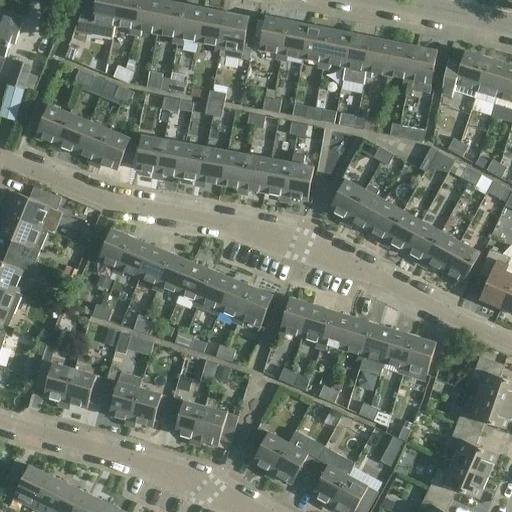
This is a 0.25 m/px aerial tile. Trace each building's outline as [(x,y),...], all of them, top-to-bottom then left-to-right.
[(99,22),(115,25),(120,0),(96,0),(92,26),(98,28),(99,22)] [(120,0),(115,25),(131,29),(130,34),(135,35),(136,30),(141,0),(120,0)] [(141,0),(136,30),(135,35),(140,36),(141,31),(157,34),(164,0),(162,0),(141,0)] [(164,0),(157,34),(173,37),(172,42),(177,43),(185,4),(164,0)] [(185,4),(177,43),(183,44),(184,39),(200,42),(206,9),(185,4)] [(206,9),(200,42),(216,45),(215,51),(220,52),(228,13),(206,9)] [(228,13),(220,52),(219,55),(241,59),(250,17),(228,13)] [(0,72),(0,73),(11,42),(15,44),(22,22),(3,16),(0,25),(0,72)] [(275,59),(281,60),(288,21),(266,16),(260,50),(276,53),(275,59)] [(288,21),(281,60),(286,61),(287,56),(303,59),(310,25),(288,21)] [(310,25),(303,59),(319,62),(318,67),(323,68),(331,29),(310,25)] [(331,29),(323,68),(328,69),(329,64),(345,67),(352,34),(331,29)] [(352,34),(345,67),(343,80),(364,84),(366,77),(373,38),(352,34)] [(373,38),(366,77),(371,78),(372,72),(388,76),(394,42),(373,38)] [(394,42),(388,76),(404,79),(403,84),(408,85),(416,46),(394,42)] [(73,60),(78,49),(70,46),(65,57),(73,60)] [(408,85),(406,94),(412,95),(413,90),(429,93),(431,84),(438,51),(416,46),(408,85)] [(451,98),(453,91),(475,98),(487,58),(466,51),(461,65),(448,60),(441,95),(451,98)] [(487,58),(475,98),(495,104),(508,64),(487,58)] [(8,84),(24,89),(29,90),(34,74),(29,72),(32,65),(16,59),(8,84)] [(511,65),(508,64),(495,104),(511,109),(511,65)] [(113,77),(121,80),(126,69),(118,65),(113,77)] [(162,70),(150,68),(148,84),(160,86),(162,70)] [(74,81),(82,84),(87,73),(79,69),(74,81)] [(126,69),(121,80),(129,83),(134,72),(126,69)] [(87,73),(82,84),(90,87),(94,76),(87,73)] [(170,79),(162,77),(160,89),(168,91),(170,79)] [(170,79),(168,91),(184,94),(187,82),(170,79)] [(114,97),(122,100),(126,89),(119,86),(114,97)] [(126,89),(122,100),(129,104),(134,92),(126,89)] [(210,90),(207,102),(215,104),(218,92),(210,90)] [(218,92),(215,104),(224,105),(226,93),(218,92)] [(162,109),(170,110),(172,98),(164,96),(162,109)] [(262,110),(271,111),(273,99),(265,97),(262,110)] [(172,98),(170,110),(178,112),(181,100),(172,98)] [(273,99),(271,111),(279,113),(281,101),(273,99)] [(215,104),(207,102),(205,114),(213,116),(215,104)] [(215,104),(213,116),(221,117),(224,105),(215,104)] [(36,136),(57,145),(70,113),(49,105),(36,136)] [(305,118),(313,120),(315,107),(307,106),(305,118)] [(315,107),(313,120),(321,121),(324,109),(315,107)] [(70,113),(57,145),(77,153),(90,121),(70,113)] [(247,126),(255,127),(257,115),(249,113),(247,126)] [(338,125),(347,127),(356,128),(358,116),(341,113),(338,125)] [(257,115),(255,127),(263,129),(265,116),(257,115)] [(358,116),(356,128),(376,132),(379,120),(358,116)] [(90,121),(77,153),(97,161),(110,130),(90,121)] [(289,134),(297,135),(300,123),(291,122),(289,134)] [(300,123),(297,135),(305,137),(308,125),(300,123)] [(390,135),(398,137),(400,124),(392,123),(390,135)] [(400,124),(398,137),(406,138),(408,126),(400,124)] [(110,130),(97,161),(118,170),(131,138),(110,130)] [(136,170),(158,174),(164,140),(142,136),(136,170)] [(448,149),(455,153),(461,142),(453,138),(448,149)] [(164,140),(158,174),(179,177),(186,143),(164,140)] [(461,142),(455,153),(462,157),(468,146),(461,142)] [(186,143),(179,177),(200,181),(207,147),(186,143)] [(373,157),(381,161),(387,150),(379,146),(373,157)] [(207,147),(200,181),(222,185),(228,151),(207,147)] [(431,147),(425,157),(433,162),(438,151),(431,147)] [(387,150),(381,161),(388,165),(394,154),(387,150)] [(228,151),(222,185),(243,189),(249,155),(228,151)] [(292,163),(285,197),(308,201),(314,167),(303,165),(304,156),(293,154),(292,163)] [(249,155),(243,189),(264,193),(271,159),(249,155)] [(433,162),(425,157),(419,168),(427,172),(433,162)] [(271,159),(264,193),(285,197),(292,163),(271,159)] [(486,170),(494,174),(500,163),(492,159),(486,170)] [(500,163),(494,174),(501,178),(507,167),(500,163)] [(467,167),(461,177),(456,187),(463,191),(468,181),(474,170),(467,167)] [(474,170),(468,181),(476,185),(482,174),(474,170)] [(329,209),(349,220),(365,190),(345,179),(329,209)] [(365,190),(349,220),(368,230),(384,200),(376,195),(379,189),(369,183),(365,190)] [(18,193),(9,214),(46,229),(48,224),(43,222),(49,207),(57,210),(61,198),(34,187),(29,198),(18,193)] [(506,202),(511,192),(511,191),(505,187),(499,198),(506,202)] [(384,200),(368,230),(387,241),(403,210),(384,200)] [(403,210),(387,241),(406,251),(422,221),(403,210)] [(9,214),(1,235),(12,240),(7,251),(35,262),(48,230),(46,229),(9,214)] [(422,221),(406,251),(425,261),(441,231),(422,221)] [(112,272),(117,274),(132,237),(112,229),(99,260),(114,267),(112,272)] [(441,231),(425,261),(444,272),(460,241),(441,231)] [(132,237),(117,274),(122,276),(124,271),(139,277),(152,246),(132,237)] [(460,241),(444,272),(463,282),(480,252),(460,241)] [(481,299),(501,308),(511,283),(511,245),(502,254),(490,248),(479,274),(490,279),(481,299)] [(152,246),(139,277),(154,283),(152,288),(157,290),(172,254),(152,246)] [(0,260),(0,285),(19,293),(22,288),(17,286),(23,271),(30,274),(35,262),(7,251),(3,262),(0,260)] [(172,254),(157,290),(162,293),(164,287),(179,294),(192,262),(172,254)] [(192,262),(179,294),(194,300),(192,305),(197,307),(212,270),(192,262)] [(212,270),(197,307),(202,309),(204,304),(219,310),(232,278),(212,270)] [(232,278),(219,310),(234,316),(232,321),(237,323),(252,287),(232,278)] [(511,283),(501,308),(511,312),(511,283)] [(22,294),(19,293),(0,285),(0,322),(9,326),(22,294)] [(252,287),(237,323),(242,325),(244,320),(260,327),(273,295),(252,287)] [(286,332),(301,337),(312,304),(290,298),(278,336),(284,337),(286,332)] [(92,316),(100,319),(104,307),(96,304),(92,316)] [(312,304),(301,337),(317,342),(315,347),(321,349),(332,311),(312,304)] [(104,307),(100,319),(108,321),(112,309),(104,307)] [(332,311),(321,349),(326,350),(327,345),(343,350),(353,317),(332,311)] [(353,317),(343,350),(358,355),(357,360),(362,361),(374,323),(353,317)] [(133,329),(141,332),(145,320),(137,318),(133,329)] [(145,320),(141,332),(149,335),(153,323),(145,320)] [(374,323),(362,361),(367,363),(368,358),(384,362),(394,330),(374,323)] [(394,330),(384,362),(400,367),(398,372),(403,374),(415,336),(394,330)] [(175,343),(182,346),(186,334),(178,331),(175,343)] [(186,334),(182,346),(190,348),(194,336),(186,334)] [(415,336),(403,374),(425,381),(436,343),(415,336)] [(43,356),(47,344),(37,341),(33,353),(43,356)] [(216,357),(224,359),(228,347),(220,345),(216,357)] [(228,347),(224,359),(232,362),(236,350),(228,347)] [(475,369),(473,377),(482,380),(477,394),(511,405),(511,380),(500,376),(504,365),(479,356),(475,369)] [(43,396),(65,402),(75,369),(42,360),(34,387),(45,390),(43,396)] [(110,368),(107,379),(100,405),(111,409),(109,415),(131,421),(140,388),(119,382),(122,371),(110,368)] [(278,379),(286,383),(291,371),(283,368),(278,379)] [(75,369),(65,402),(87,408),(89,402),(100,405),(107,379),(75,369)] [(291,371),(286,383),(294,386),(299,374),(291,371)] [(318,396),(326,400),(331,388),(323,385),(318,396)] [(140,388),(131,421),(153,427),(154,421),(165,424),(173,397),(140,388)] [(331,388),(326,400),(334,403),(339,392),(331,388)] [(461,412),(456,424),(480,433),(485,421),(508,429),(511,416),(511,405),(477,394),(470,415),(461,412)] [(173,397),(165,424),(176,427),(174,433),(196,439),(205,406),(173,397)] [(358,414),(366,417),(371,406),(363,402),(358,414)] [(205,406),(196,439),(218,446),(220,440),(231,443),(238,416),(205,406)] [(371,406),(366,417),(374,421),(379,409),(371,406)] [(461,440),(452,461),(488,477),(498,454),(476,445),(480,433),(456,424),(451,436),(461,440)] [(252,462),(272,473),(289,443),(258,426),(245,451),(255,456),(252,462)] [(406,441),(411,430),(403,426),(398,438),(406,441)] [(289,443),(272,473),(292,484),(295,478),(305,483),(318,459),(289,443)] [(318,459),(305,483),(315,489),(312,494),(332,505),(348,475),(355,463),(325,447),(318,459)] [(433,478),(428,489),(452,500),(457,489),(479,499),(488,477),(452,461),(447,472),(438,468),(433,478)] [(13,498),(33,508),(50,474),(29,465),(13,498)] [(50,474),(33,508),(40,511),(55,511),(69,484),(50,474)] [(348,475),(332,505),(344,511),(353,511),(355,511),(357,511),(367,511),(378,492),(348,475)] [(69,484),(55,511),(79,511),(88,493),(69,484)] [(425,511),(446,511),(452,500),(428,489),(419,508),(425,511)] [(88,493),(79,511),(103,511),(108,503),(88,493)] [(126,511),(108,503),(103,511),(126,511)]
